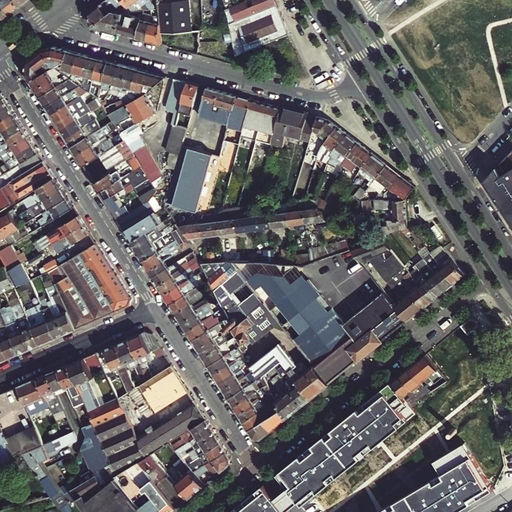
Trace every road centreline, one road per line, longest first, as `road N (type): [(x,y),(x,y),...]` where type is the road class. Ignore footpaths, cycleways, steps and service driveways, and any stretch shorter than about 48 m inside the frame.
road 1 (residential): [(53,9),(82,36),(306,96),(360,83)]
road 2 (residential): [(256,468),(487,281)]
road 3 (residential): [(0,61),(153,310)]
road 4 (tertiary): [(360,83),(487,281)]
road 5 (residential): [(153,310),(256,468)]
road 6 (tertiary): [(458,170),(362,16)]
road 7 (residential): [(153,310),(0,378)]
